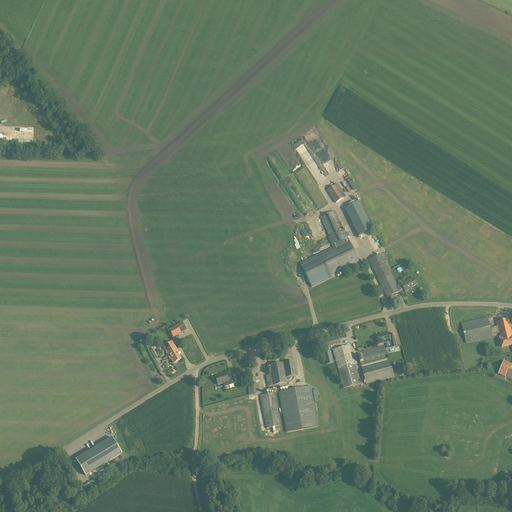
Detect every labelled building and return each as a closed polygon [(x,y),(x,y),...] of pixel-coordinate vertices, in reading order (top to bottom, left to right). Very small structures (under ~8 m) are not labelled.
[(350,178),(347,180),(353,190),(356,188),(350,178)] [(327,190),(335,203),(346,196),(338,184),(327,190)] [(345,209),(347,214),(352,223),(358,236),(365,232),(372,229),(358,202),(356,203),(345,209)] [(300,263),(312,288),(360,264),(335,211),(321,218),(334,247),(300,263)] [(397,286),(381,254),(369,260),(387,298),(400,292),(400,291),(404,289),(405,292),(411,289),(411,288),(417,285),(414,278),(401,284),(397,286)] [(461,323),(463,331),(464,333),(466,344),(493,338),(492,335),(499,333),(497,326),(490,328),(488,318),(488,317),(461,323)] [(511,345),(511,333),(509,320),(496,322),(497,326),(499,333),(500,337),(499,337),(500,340),(502,348),(511,345)] [(178,328),(171,332),(175,339),(183,334),(178,328)] [(390,337),(389,333),(377,335),(379,345),(390,342),(392,348),(397,347),(394,336),(390,337)] [(321,348),(340,343),(337,335),(319,340),(321,348)] [(175,363),(181,359),(177,352),(179,351),(173,341),(164,347),(171,360),(172,359),(175,363)] [(344,389),(361,384),(350,345),(333,350),(344,389)] [(388,360),(388,358),(385,346),(358,353),(364,375),(366,385),(394,377),(390,359),(388,360)] [(326,365),(334,363),(330,350),(322,352),(326,365)] [(287,383),(287,380),(290,380),(289,378),(298,376),(296,361),(269,366),(271,375),(266,376),(268,387),(287,383)] [(511,364),(504,361),(498,374),(505,377),(511,380),(511,364)] [(228,378),(226,373),(221,374),(221,375),(215,376),(218,385),(229,382),(229,381),(232,380),(233,383),(238,382),(236,375),(231,376),(231,377),(228,378)] [(286,433),(318,427),(311,386),(279,392),(286,433)] [(266,429),(281,426),(275,393),(260,396),(266,429)] [(85,476),(106,464),(103,458),(119,449),(113,437),(75,460),(85,476)]
